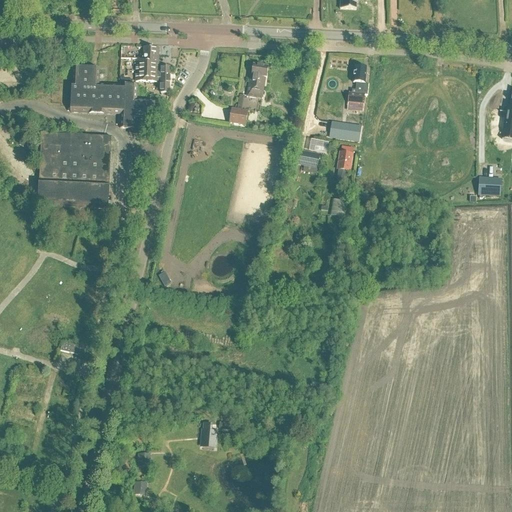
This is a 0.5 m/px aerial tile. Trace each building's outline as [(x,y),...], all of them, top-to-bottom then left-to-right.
[(340,0),(340,11),(356,12),(356,0),(340,0)] [(158,50),(144,49),(143,61),(136,60),(136,82),(158,83),(158,79),(161,79),(161,93),(168,94),(169,68),(158,68),(158,50)] [(263,101),(267,68),(253,66),(250,84),(248,83),(246,98),(263,101)] [(349,94),(348,104),(347,112),(362,114),(364,97),(367,97),(368,86),(365,85),(366,69),(354,68),(353,84),(356,84),(355,92),(352,91),(351,95),(349,94)] [(73,69),(71,113),(121,116),(121,123),(119,123),(119,125),(121,126),(121,129),(130,130),(130,135),(150,136),(150,122),(136,122),(136,116),(155,117),(155,101),(136,101),(137,88),(99,87),(100,71),(73,69)] [(339,71),(339,91),(350,91),(351,71),(339,71)] [(236,92),(231,92),(231,102),(245,102),(246,80),(241,80),(241,84),(236,84),(236,92)] [(505,114),(503,131),(511,132),(511,93),(509,109),(506,109),(506,110),(505,114)] [(231,109),(229,124),(245,127),(248,112),(231,109)] [(325,145),(339,145),(339,131),(325,131),(325,145)] [(112,138),(42,135),(38,207),(108,210),(112,138)] [(350,173),(352,164),(353,155),(352,155),(353,149),(342,148),(341,153),(339,153),(336,171),(338,171),(337,179),(339,182),(344,183),(346,181),(347,173),(350,173)] [(300,152),(297,167),(304,168),(303,173),(316,176),(320,156),(300,152)] [(321,158),(321,178),(336,178),(336,158),(321,158)] [(478,197),(500,198),(501,182),(479,181),(478,197)] [(313,219),(328,221),(330,205),(315,203),(313,219)] [(70,260),(74,242),(63,240),(59,257),(70,260)] [(56,284),(55,294),(77,295),(78,286),(56,284)] [(35,308),(33,317),(50,321),(52,312),(35,308)] [(36,348),(38,340),(19,335),(16,342),(36,348)] [(23,381),(3,377),(0,391),(19,396),(23,381)] [(45,382),(44,389),(55,390),(56,383),(45,382)] [(0,420),(0,428),(14,432),(16,425),(0,420)] [(31,426),(31,435),(42,435),(42,426),(31,426)] [(216,450),(217,433),(201,431),(199,449),(216,450)] [(138,456),(138,468),(151,468),(151,456),(138,456)] [(133,496),(146,497),(147,485),(135,483),(133,496)]
